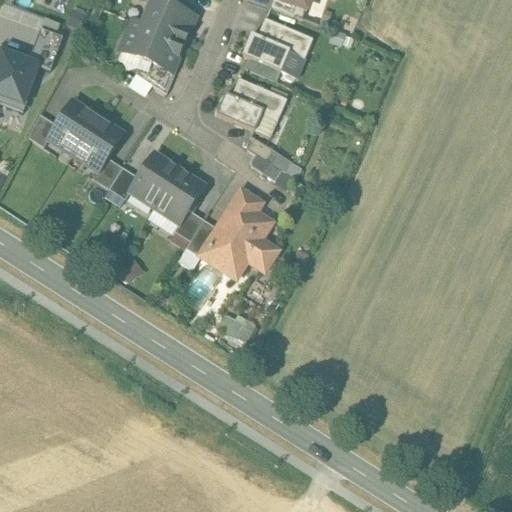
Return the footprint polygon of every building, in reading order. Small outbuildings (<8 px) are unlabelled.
[(162,7),(145,0),(143,0),(143,1),(150,4),(140,28),(133,25),(132,26),(184,48),(189,36),(187,36),(194,20),(162,7)] [(299,9),(274,0),(270,12),(281,16),(295,20),(299,9)] [(273,0),(299,9),(306,11),(310,0),(273,0)] [(306,11),(299,9),(295,20),(302,23),(306,11)] [(270,12),(258,40),(252,38),(243,57),(250,61),(281,74),(289,55),(304,62),(312,43),(276,27),(281,16),(270,12)] [(184,48),(132,26),(121,55),(151,68),(171,76),(171,75),(177,60),(179,61),(184,48)] [(39,71),(14,62),(16,57),(0,50),(0,108),(4,110),(23,117),(39,71)] [(281,74),(250,61),(245,73),(276,86),(281,74)] [(171,76),(151,68),(148,76),(138,72),(136,78),(136,79),(152,89),(166,98),(175,76),(171,75),(171,76)] [(152,89),(136,79),(128,90),(145,101),(152,89)] [(286,104),(239,83),(232,101),(226,99),(217,119),(255,136),(263,116),(278,123),(286,104)] [(97,122),(72,106),(56,130),(48,143),(49,144),(73,159),(97,122)] [(40,119),(28,142),(43,152),(49,144),(48,143),(56,130),(40,119)] [(122,138),(97,122),(73,159),(97,175),(98,175),(107,162),(122,138)] [(278,158),(254,143),(247,153),(257,160),(271,168),(278,158)] [(178,175),(153,159),(138,182),(129,196),(130,196),(155,212),(178,175)] [(271,168),(257,160),(251,170),(275,186),(281,175),(271,168)] [(122,172),(107,162),(98,175),(97,175),(92,183),(108,194),(122,172)] [(138,182),(122,172),(108,194),(125,204),(130,196),(129,196),(138,182)] [(203,191),(178,175),(155,212),(179,227),(180,228),(188,215),(203,191)] [(260,208),(241,196),(217,233),(214,239),(215,239),(207,252),(240,275),(247,265),(260,273),(268,270),(273,261),(273,253),(260,245),(271,228),(269,227),(267,230),(252,220),(260,208)] [(204,225),(188,215),(180,228),(179,227),(174,236),(190,246),(204,225)] [(190,246),(186,253),(200,262),(207,252),(215,239),(214,239),(217,233),(204,225),(190,246)] [(130,282),(142,272),(134,263),(122,273),(130,282)] [(241,347),(253,330),(229,314),(217,332),(241,347)]
